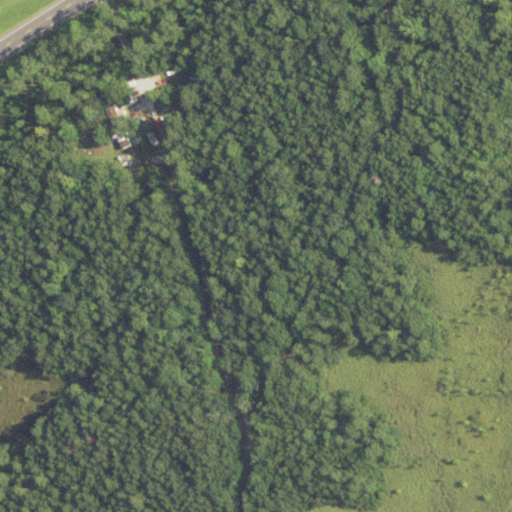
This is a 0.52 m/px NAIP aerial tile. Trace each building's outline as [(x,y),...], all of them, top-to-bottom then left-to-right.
[(122,105),(134,99),(137,105),(125,111),(122,105)] [(107,109),(116,104),(136,146),(127,150),(107,109)] [(131,123),(130,118),(131,118),(130,116),(138,113),(139,115),(147,113),(148,118),(131,123)] [(129,123),(146,119),(148,125),(131,130),(129,123)] [(149,129),(153,127),(160,143),(156,145),(149,129)] [(133,138),(142,134),(145,142),(136,146),(133,138)] [(146,186),(160,183),(163,200),(149,203),(146,186)]
